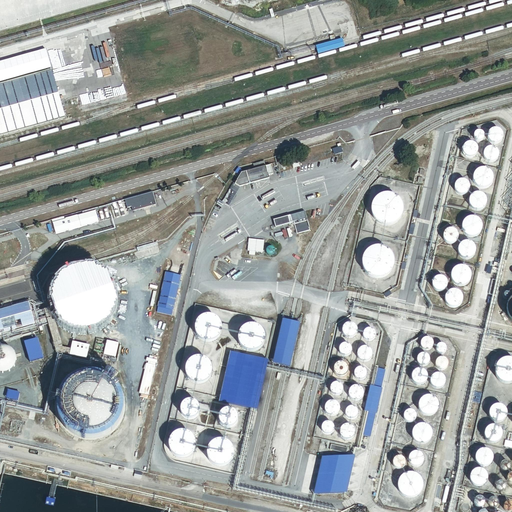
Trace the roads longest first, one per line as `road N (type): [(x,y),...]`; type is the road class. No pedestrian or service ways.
road 1 (tertiary): [(0,223),(511,78)]
road 2 (unknown): [(276,490),(338,205)]
road 3 (unclassified): [(0,450),(272,511)]
road 4 (unknown): [(194,472),(245,284)]
